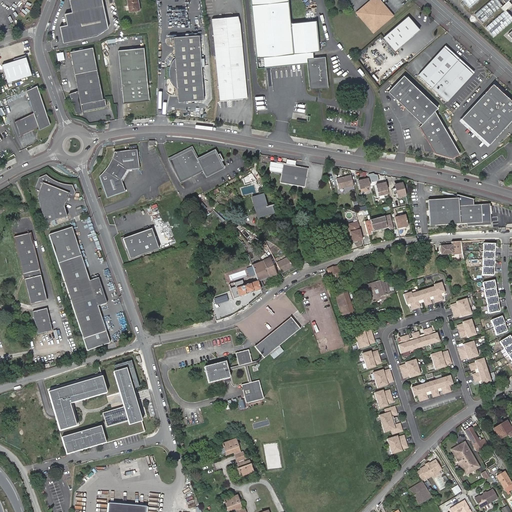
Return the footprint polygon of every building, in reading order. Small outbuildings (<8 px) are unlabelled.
[(102,0),(69,0),(72,12),(65,13),(67,24),(60,26),(63,42),(98,35),(108,28),(102,0)] [(127,0),(128,5),(129,11),(130,13),(133,12),(139,11),(141,11),(138,0),(127,0)] [(252,0),(259,67),(307,62),(310,88),(328,87),(325,56),(313,57),(312,52),(319,51),(316,20),(291,22),(289,0),(252,0)] [(372,0),(357,13),(373,32),(392,15),(378,0),(372,0)] [(480,23),(499,6),(501,5),(498,2),(499,0),(488,0),(473,14),(480,23)] [(503,11),(505,9),(511,4),(507,0),(501,0),(504,3),(501,5),(499,6),(503,11)] [(511,18),(511,17),(505,9),(503,11),(485,27),(493,36),(511,18)] [(242,98),(243,99),(248,98),(243,46),(241,24),(239,16),(213,19),(216,48),(221,101),(238,99),(238,98),(242,98)] [(407,17),(383,38),(395,52),(419,30),(407,17)] [(200,35),(174,37),(175,59),(174,60),(172,63),(170,66),(169,70),(169,74),(170,80),(172,83),(174,87),(177,89),(178,101),(204,99),(200,35)] [(71,52),(75,74),(78,91),(69,94),(76,113),(82,111),(106,107),(105,99),(103,100),(97,70),(93,48),(71,52)] [(144,48),(118,50),(123,103),(149,100),(144,48)] [(419,76),(434,89),(459,62),(445,48),(419,76)] [(65,51),(58,52),(59,60),(66,59),(65,51)] [(2,66),(8,84),(32,76),(26,58),(2,66)] [(434,89),(447,101),(472,74),(459,62),(434,89)] [(437,108),(402,75),(393,85),(388,91),(422,125),(420,128),(435,152),(452,158),(459,154),(433,112),(437,108)] [(511,119),(511,101),(493,85),(462,119),(489,145),(511,119)] [(38,87),(27,92),(35,113),(16,122),(21,136),(39,127),(50,122),(38,87)] [(50,122),(39,127),(40,131),(51,126),(50,122)] [(194,149),(170,160),(180,181),(204,169),(200,161),(194,149)] [(137,150),(113,153),(113,157),(111,161),(110,165),(109,166),(107,168),(106,170),(105,172),(103,174),(100,177),(107,198),(125,192),(122,180),(127,171),(139,169),(137,150)] [(216,153),(200,161),(204,169),(207,176),(224,168),(216,153)] [(308,169),(270,163),(269,172),(281,174),(280,184),(305,188),(308,169)] [(246,185),(252,183),(253,184),(254,184),(254,183),(256,182),(257,182),(257,181),(253,174),(243,179),(246,185)] [(351,177),(335,180),(338,190),(353,187),(351,177)] [(45,180),(42,178),(35,179),(31,190),(36,192),(34,198),(42,225),(64,218),(61,208),(65,195),(70,197),(71,194),(68,187),(63,187),(61,186),(55,185),(48,182),(45,180)] [(362,191),(366,190),(366,189),(370,188),(368,181),(360,182),(361,184),(359,184),(361,191),(362,191)] [(406,196),(403,182),(394,184),(395,188),(392,189),(394,195),(397,194),(398,198),(406,196)] [(388,195),(386,184),(375,187),(378,198),(388,195)] [(259,210),(261,218),(274,214),(272,206),(267,207),(264,195),(252,198),(256,211),(259,210)] [(437,223),(437,226),(482,222),(480,205),(458,206),(458,200),(442,201),(442,203),(427,204),(429,224),(437,223)] [(373,232),(388,228),(389,229),(390,231),(393,230),(390,216),(384,218),(384,217),(370,221),(365,223),(369,236),(372,235),(372,234),(373,232)] [(405,217),(394,220),(397,230),(408,228),(405,217)] [(352,243),(362,241),(357,223),(348,226),(352,243)] [(49,235),(58,263),(83,339),(87,351),(109,343),(105,332),(97,307),(106,304),(98,278),(89,281),(81,256),(71,228),(49,235)] [(153,231),(123,241),(130,261),(160,251),(153,231)] [(31,234),(14,238),(23,275),(40,271),(31,234)] [(458,241),(451,242),(451,246),(441,246),(441,254),(452,254),(452,255),(461,254),(461,250),(460,241),(458,241)] [(497,245),(484,244),(483,275),(495,276),(497,245)] [(270,259),(252,266),(258,282),(260,281),(277,274),(270,259)] [(277,264),(281,274),(294,267),(287,259),(277,264)] [(340,273),(338,266),(334,268),(333,267),(327,269),(330,279),(339,276),(338,274),(340,273)] [(41,275),(40,271),(23,275),(24,279),(41,275)] [(41,275),(24,279),(30,304),(47,300),(41,275)] [(386,283),(383,284),(382,281),(364,286),(369,300),(386,294),(385,292),(385,290),(391,288),(390,282),(386,283)] [(495,281),(484,284),(490,314),(501,312),(495,281)] [(239,297),(261,290),(260,288),(258,282),(243,287),(243,285),(241,286),(241,284),(235,286),(239,297)] [(411,294),(404,296),(407,306),(410,305),(412,311),(420,308),(419,305),(419,303),(425,301),(427,306),(432,305),(431,301),(431,299),(433,298),(434,300),(435,304),(443,301),(441,295),(445,294),(442,284),(434,286),(435,288),(411,295),(411,294)] [(345,317),(347,321),(355,318),(347,290),(339,292),(340,296),(337,297),(342,313),(347,311),(349,316),(345,317)] [(459,307),(452,309),(455,317),(461,315),(462,318),(462,319),(472,315),(468,300),(458,303),(458,304),(459,307)] [(47,308),(32,312),(38,333),(52,330),(47,308)] [(503,316),(492,321),(498,336),(509,331),(503,316)] [(262,356),(264,358),(269,353),(274,359),(284,351),(279,346),(300,329),(291,317),(255,347),(262,356)] [(477,337),(472,321),(464,324),(464,325),(465,327),(458,329),(461,337),(467,336),(468,338),(468,339),(477,337)] [(408,337),(400,339),(401,343),(402,346),(399,346),(398,347),(401,355),(409,353),(416,351),(424,348),(431,346),(440,343),(437,334),(436,335),(434,336),(433,333),(432,329),(423,332),(424,336),(425,338),(418,341),(416,334),(411,336),(413,339),(413,342),(410,343),(409,340),(408,337)] [(365,332),(355,335),(359,350),(370,347),(369,346),(369,344),(375,342),(375,341),(373,334),(372,333),(366,335),(365,333),(365,332)] [(511,338),(511,337),(501,343),(511,360),(511,338)] [(465,349),(458,351),(461,360),(467,358),(468,360),(468,361),(479,358),(474,343),(464,346),(464,347),(465,349)] [(264,358),(262,356),(256,361),(252,362),(249,350),(236,353),(239,365),(228,368),(226,362),(205,367),(208,383),(230,377),(228,371),(245,367),(249,383),(241,385),(242,388),(241,388),(242,390),(243,390),(243,392),(246,403),(263,399),(259,380),(251,382),(247,366),(257,363),(264,358)] [(371,352),(363,355),(368,370),(376,368),(376,366),(375,364),(381,362),(381,361),(379,354),(372,356),(372,353),(371,352)] [(441,353),(431,357),(433,364),(436,372),(446,369),(446,368),(445,366),(451,363),(448,355),(442,357),(441,354),(441,353)] [(487,368),(484,360),(476,362),(476,363),(477,366),(470,368),(472,372),(476,371),(478,370),(479,373),(477,374),(473,375),(475,384),(482,382),(483,385),(491,383),(489,376),(487,368)] [(47,389),(59,431),(79,425),(72,403),(107,393),(112,411),(103,413),(106,423),(88,428),(89,430),(61,438),(66,455),(145,432),(132,389),(139,387),(131,361),(115,366),(116,369),(47,389)] [(407,368),(400,370),(403,379),(409,376),(410,379),(410,380),(421,377),(418,369),(416,361),(406,365),(406,366),(407,368)] [(385,375),(384,373),(384,372),(373,375),(378,389),(388,386),(388,384),(387,382),(393,380),(391,373),(385,375)] [(420,387),(412,390),(415,399),(416,398),(418,398),(420,404),(429,401),(427,396),(427,395),(434,393),(436,399),(440,398),(439,393),(438,391),(442,390),(442,392),(444,396),(452,394),(450,388),(452,387),(454,386),(451,378),(442,380),(435,383),(428,385),(420,387)] [(383,391),(375,394),(380,409),(388,406),(388,405),(387,403),(393,401),(393,400),(391,393),(391,392),(384,394),(384,392),(383,391)] [(395,407),(389,409),(390,413),(386,414),(380,416),(385,433),(391,431),(395,430),(397,434),(403,432),(403,431),(401,424),(401,423),(396,425),(394,426),(392,417),(393,416),(398,415),(398,414),(395,407)] [(511,435),(511,431),(506,422),(493,429),(499,439),(507,433),(509,437),(511,435)] [(476,438),(473,433),(471,429),(471,428),(466,431),(476,448),(478,451),(482,449),(487,446),(483,440),(478,442),(476,438)] [(398,436),(388,440),(392,455),(403,451),(402,450),(402,448),(408,446),(408,445),(405,438),(399,440),(398,437),(398,436)] [(230,452),(235,450),(231,439),(218,444),(218,445),(218,446),(219,448),(219,447),(222,455),(230,452)] [(465,442),(451,450),(466,475),(479,468),(465,442)] [(238,452),(236,452),(230,455),(233,462),(240,460),(241,460),(238,452)] [(485,461),(488,467),(497,462),(494,456),(485,461)] [(428,464),(426,465),(420,469),(416,472),(422,480),(426,478),(441,469),(435,460),(428,464)] [(245,461),(240,462),(234,465),(233,466),(237,476),(249,471),(248,469),(249,468),(248,467),(247,467),(245,461)] [(501,487),(509,483),(501,469),(499,471),(496,473),(494,474),(501,487)] [(424,484),(423,482),(408,490),(410,492),(424,484)] [(511,486),(509,483),(501,487),(503,491),(511,486)] [(424,495),(429,492),(424,484),(410,492),(417,504),(426,499),(424,495)] [(460,491),(457,485),(450,489),(454,495),(460,491)] [(484,495),(483,495),(478,497),(478,496),(474,498),(480,508),(496,498),(491,490),(485,493),(485,494),(484,495)] [(226,511),(233,508),(239,506),(234,495),(221,500),(222,502),(221,502),(222,504),(223,503),(226,511)] [(462,511),(468,509),(463,500),(448,509),(450,511),(462,511)] [(109,503),(108,511),(146,511),(147,507),(109,503)]
